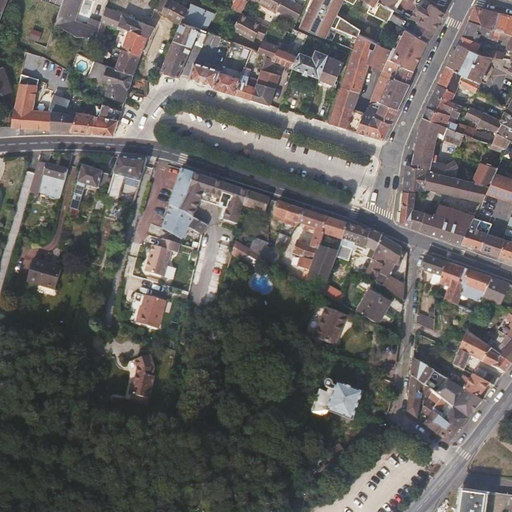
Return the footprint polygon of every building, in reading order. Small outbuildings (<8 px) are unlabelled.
[(0,0),(0,14),(3,16),(8,0),(0,0)] [(79,23),(84,10),(87,0),(67,0),(58,26),(64,29),(76,36),(86,37),(95,38),(98,29),(89,27),(79,23)] [(214,14),(192,4),(189,10),(177,4),(168,0),(160,0),(156,10),(182,25),(183,22),(201,29),(203,30),(206,31),(214,14)] [(192,4),(181,0),(179,0),(177,4),(189,10),(192,4)] [(242,14),(249,1),(246,0),(236,0),(232,8),(242,14)] [(284,0),(253,0),(277,13),(284,0)] [(313,0),(300,27),(329,41),(349,0),(313,0)] [(378,3),(379,0),(356,0),(373,10),(378,3)] [(400,0),(412,0),(414,1),(415,0),(379,0),(378,3),(394,12),(396,9),(403,13),(407,4),(400,0)] [(394,12),(378,3),(373,10),(403,27),(407,20),(394,12)] [(436,30),(445,14),(431,4),(420,22),(436,30)] [(511,34),(511,16),(477,7),(470,23),(511,34)] [(119,26),(123,17),(106,10),(101,22),(118,28),(119,26)] [(155,28),(124,14),(123,17),(119,26),(125,29),(131,31),(148,37),(150,38),(155,28)] [(262,25),(242,14),(234,29),(255,41),(257,37),(262,39),(268,28),(262,25)] [(417,21),(412,31),(415,33),(429,42),(436,30),(420,22),(417,21)] [(180,77),(201,29),(183,22),(182,25),(162,71),(180,77)] [(511,34),(470,23),(460,43),(478,53),(482,44),(484,44),(486,38),(499,41),(500,39),(510,41),(508,50),(511,51),(511,57),(511,61),(511,34)] [(415,71),(429,42),(415,33),(408,47),(379,32),(378,33),(364,26),(360,35),(392,50),(388,60),(415,71)] [(41,33),(33,30),(30,38),(39,41),(41,33)] [(213,44),(217,35),(206,31),(203,30),(200,40),(213,44)] [(141,56),(148,37),(131,31),(130,33),(123,50),(141,56)] [(383,70),(388,60),(392,50),(360,35),(359,35),(354,51),(342,86),(361,93),(370,65),(383,70)] [(460,43),(449,66),(482,82),(493,60),(460,43)] [(294,66),(299,57),(280,49),(274,58),(294,66)] [(135,75),(141,56),(123,50),(116,68),(135,75)] [(320,79),(329,56),(317,50),(314,57),(301,52),(299,57),(294,66),(293,68),(320,79)] [(344,62),(329,56),(320,79),(335,85),(344,62)] [(415,71),(388,60),(383,70),(392,73),(390,78),(392,78),(395,80),(396,78),(409,85),(415,71)] [(221,72),(221,70),(197,63),(191,81),(214,88),(221,72)] [(125,101),(135,75),(116,68),(109,65),(103,82),(110,84),(106,94),(125,101)] [(461,84),(465,74),(449,66),(439,84),(456,94),(461,84)] [(270,105),(281,75),(274,73),(273,73),(263,70),(262,71),(259,79),(255,78),(252,84),(248,82),(251,71),(245,68),(241,78),(235,94),(270,105)] [(0,71),(0,94),(12,91),(4,70),(0,71)] [(390,78),(392,73),(383,70),(367,110),(369,107),(372,104),(374,102),(377,102),(379,102),(382,102),(392,78),(390,78)] [(235,94),(241,78),(221,72),(214,88),(235,94)] [(478,91),(482,82),(465,74),(461,84),(477,92),(478,91)] [(51,130),(52,112),(50,112),(32,110),(39,81),(22,75),(18,95),(15,111),(12,127),(51,130)] [(398,109),(409,85),(396,78),(395,80),(392,78),(382,102),(398,109)] [(453,101),(456,94),(439,84),(428,107),(457,118),(459,119),(464,107),(453,101)] [(355,109),(361,93),(342,86),(330,124),(348,129),(355,109)] [(72,132),(77,117),(79,111),(81,104),(55,96),(50,112),(52,112),(51,130),(72,132)] [(384,140),(398,109),(382,102),(376,117),(365,113),(358,132),(384,140)] [(114,135),(119,120),(108,118),(111,107),(103,104),(100,116),(95,134),(114,135)] [(457,118),(428,107),(424,118),(441,124),(440,125),(446,128),(448,128),(466,134),(474,137),(478,130),(460,123),(459,125),(455,123),(457,118)] [(481,123),(485,113),(472,107),(470,110),(467,116),(480,124),(481,123)] [(358,132),(365,113),(355,109),(348,129),(358,132)] [(95,134),(100,116),(79,111),(77,117),(72,132),(95,134)] [(511,114),(507,112),(503,121),(494,117),(488,127),(497,132),(497,133),(511,140),(511,114)] [(488,127),(494,117),(485,113),(481,123),(488,127)] [(444,134),(446,128),(440,125),(441,124),(424,118),(420,126),(420,127),(418,135),(419,139),(417,146),(416,153),(432,157),(433,154),(436,140),(438,135),(439,133),(441,133),(444,134)] [(463,143),(466,134),(448,128),(445,136),(463,143)] [(490,143),(474,182),(491,186),(496,174),(499,168),(511,140),(497,133),(493,143),(490,143)] [(430,171),(432,161),(432,157),(416,153),(413,163),(412,167),(428,171),(430,171)] [(141,181),(146,161),(119,158),(107,198),(118,201),(125,177),(141,181)] [(54,184),(55,179),(65,182),(69,169),(38,161),(30,191),(39,193),(43,181),(54,184)] [(78,212),(86,186),(98,189),(101,181),(108,183),(111,174),(82,165),(70,209),(78,212)] [(425,188),(428,171),(412,167),(407,166),(404,191),(415,193),(416,189),(425,191),(425,188)] [(207,227),(179,210),(187,194),(194,174),(182,170),(162,228),(182,240),(189,228),(202,235),(207,227)] [(425,188),(483,201),(487,197),(491,186),(474,182),(430,171),(428,171),(425,188)] [(202,192),(244,206),(248,191),(194,174),(187,194),(179,210),(207,227),(233,242),(239,224),(219,215),(195,203),(202,192)] [(511,180),(496,174),(487,197),(511,206),(511,180)] [(265,213),(270,199),(248,191),(244,206),(265,213)] [(415,193),(404,191),(401,224),(413,228),(415,209),(415,210),(415,193)] [(103,211),(106,200),(98,198),(95,209),(103,211)] [(284,221),(290,205),(278,201),(274,214),(274,218),(284,221)] [(476,216),(440,204),(436,216),(426,213),(421,231),(463,244),(476,217),(476,216)] [(299,223),(304,209),(290,205),(284,221),(297,226),(298,225),(299,223)] [(76,220),(79,212),(78,212),(70,209),(67,217),(76,220)] [(315,260),(320,246),(323,233),(327,217),(304,209),(299,223),(315,229),(310,245),(298,241),(293,254),(303,258),(315,260)] [(415,210),(415,209),(413,228),(421,231),(426,213),(415,210)] [(343,239),(348,223),(327,217),(323,233),(343,239)] [(478,229),(482,219),(476,217),(463,244),(482,251),(489,233),(478,229)] [(375,252),(382,236),(378,234),(348,223),(343,239),(339,252),(320,246),(315,260),(307,283),(324,293),(328,283),(337,257),(350,262),(354,250),(363,253),(366,246),(375,252)] [(482,251),(500,256),(506,239),(510,229),(497,225),(492,223),(489,233),(482,251)] [(284,250),(289,237),(280,233),(274,247),(282,249),(284,250)] [(205,256),(209,240),(203,235),(198,254),(205,256)] [(398,266),(402,248),(382,236),(375,252),(365,273),(375,280),(386,258),(398,266)] [(178,254),(181,244),(159,238),(156,246),(150,245),(142,275),(163,281),(172,252),(178,254)] [(267,246),(268,244),(268,243),(254,238),(249,249),(248,250),(260,257),(267,246)] [(500,256),(511,260),(511,241),(506,239),(500,256)] [(244,262),(248,250),(249,249),(235,243),(232,254),(244,262)] [(276,266),(281,252),(267,246),(260,257),(276,266)] [(254,267),(260,257),(248,250),(244,262),(254,267)] [(447,263),(428,256),(423,270),(443,277),(447,263)] [(61,268),(35,260),(29,282),(54,289),(61,268)] [(461,283),(466,269),(447,263),(443,277),(441,285),(451,288),(454,281),(461,283)] [(484,298),(493,279),(468,270),(466,269),(461,283),(454,281),(451,288),(445,300),(451,302),(458,305),(461,294),(483,302),(484,298)] [(405,284),(390,275),(383,285),(393,292),(403,300),(405,284)] [(501,308),(511,295),(511,285),(493,279),(484,298),(501,308)] [(336,300),(341,290),(328,283),(324,293),(336,300)] [(370,319),(379,296),(370,291),(358,312),(370,319)] [(165,302),(145,296),(140,313),(138,313),(135,324),(158,330),(165,302)] [(393,316),(385,312),(390,303),(379,296),(370,319),(386,328),(393,316)] [(476,313),(458,305),(451,302),(449,306),(475,317),(476,313)] [(347,316),(327,307),(315,337),(335,345),(347,316)] [(509,314),(501,308),(497,314),(506,319),(507,318),(509,314)] [(434,331),(435,321),(419,315),(418,324),(434,331)] [(469,362),(471,356),(483,361),(493,349),(487,345),(469,331),(464,343),(460,351),(454,365),(465,370),(469,362)] [(460,351),(464,343),(449,337),(446,345),(460,351)] [(39,346),(33,344),(30,355),(36,357),(39,346)] [(502,357),(509,349),(504,345),(497,353),(502,357)] [(511,345),(509,349),(502,357),(511,365),(511,345)] [(511,366),(511,365),(502,357),(497,353),(493,349),(483,361),(507,372),(511,366)] [(151,355),(134,360),(137,368),(134,382),(132,382),(129,394),(150,398),(156,376),(154,376),(155,368),(151,355)] [(426,386),(433,369),(414,358),(412,375),(426,386)] [(480,397),(458,384),(433,369),(426,386),(442,398),(454,407),(469,419),(484,400),(480,397)] [(495,386),(500,380),(479,369),(475,375),(491,384),(495,386)] [(442,398),(426,386),(412,375),(409,412),(418,419),(423,394),(438,404),(442,398)] [(480,397),(491,384),(475,375),(471,380),(465,376),(458,384),(480,397)] [(363,392),(340,383),(330,410),(353,419),(363,392)] [(450,442),(469,419),(454,407),(447,417),(425,401),(423,411),(431,417),(425,424),(450,442)] [(320,475),(346,455),(338,447),(335,449),(313,466),(320,475)] [(167,511),(166,510),(171,500),(183,506),(190,491),(170,482),(154,511),(167,511)] [(482,511),(484,494),(462,491),(459,511),(482,511)] [(511,511),(511,496),(484,494),(482,511),(511,511)]
